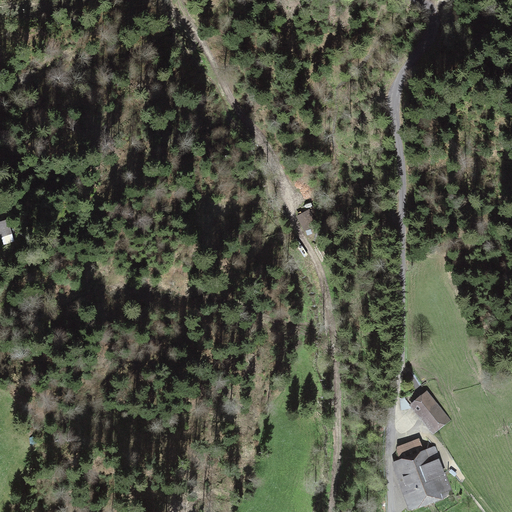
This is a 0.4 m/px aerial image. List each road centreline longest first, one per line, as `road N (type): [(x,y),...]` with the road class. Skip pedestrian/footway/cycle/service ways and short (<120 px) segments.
road 1 (track): [(391,511),(403,188),(394,108),(397,84),(431,25),(424,0)]
road 2 (track): [(339,511),(333,327),(319,268),(288,208)]
road 3 (track): [(486,511),(436,443),(390,419)]
